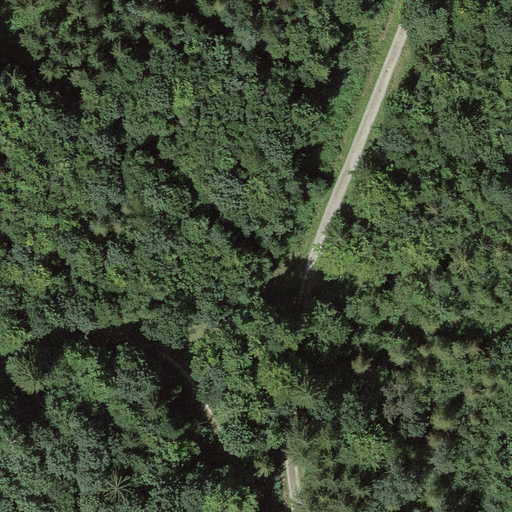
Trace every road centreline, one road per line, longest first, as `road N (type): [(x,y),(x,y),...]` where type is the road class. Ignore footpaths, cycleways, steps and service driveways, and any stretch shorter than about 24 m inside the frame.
road 1 (track): [(297,511),(286,372),(311,267),(413,0)]
road 2 (track): [(269,511),(174,352),(101,331),(43,340),(0,360)]
road 3 (track): [(174,352),(311,267)]
